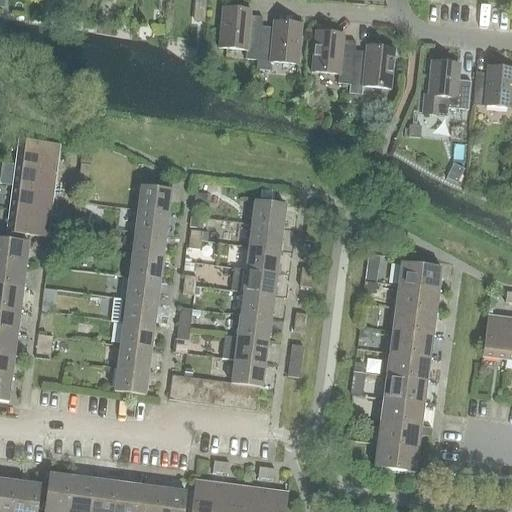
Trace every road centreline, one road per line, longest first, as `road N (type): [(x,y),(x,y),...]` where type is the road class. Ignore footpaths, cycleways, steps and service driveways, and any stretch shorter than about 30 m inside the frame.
road 1 (residential): [(258,429),(176,419),(159,436),(50,423),(0,428)]
road 2 (residential): [(396,0),(402,18),(431,37),(511,44)]
